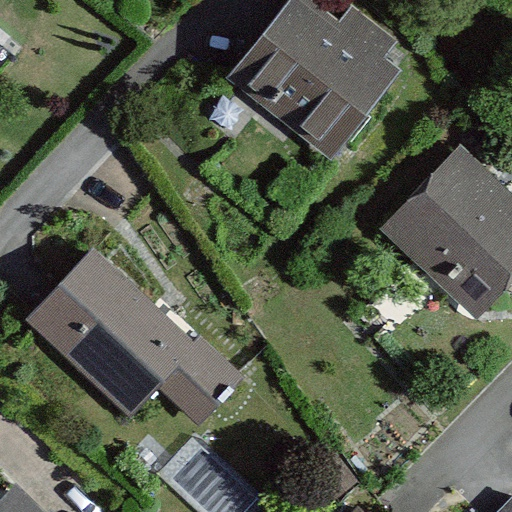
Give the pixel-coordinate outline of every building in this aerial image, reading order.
[(299,2),(230,95),(338,175),(405,86),(386,72),(399,54),(353,20),(342,35),(299,2)] [(511,205),(462,159),(377,250),(477,343),(511,305),(511,205)] [(18,340),(131,440),(162,405),(197,435),(239,388),(91,258),(18,340)] [(0,511),(39,511),(13,485),(0,498),(0,511)] [(511,511),(511,506),(508,503),(499,511),(511,511)]
